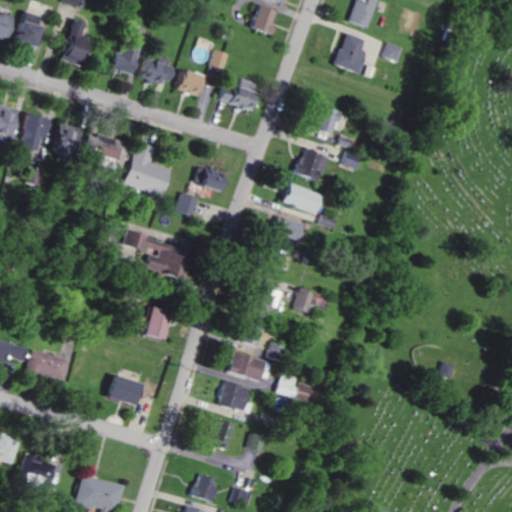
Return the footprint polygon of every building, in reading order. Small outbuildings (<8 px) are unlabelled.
[(375,0),(352,0),(345,20),(366,27),(375,0)] [(264,33),(273,10),(255,4),(246,27),(264,33)] [(4,42),(25,47),(32,15),(17,11),(15,20),(10,19),(4,42)] [(69,64),(81,23),(66,18),(53,59),(69,64)] [(364,51),(359,50),(362,38),(340,32),(331,65),(358,72),(364,51)] [(102,66),(124,74),(135,45),(119,39),(114,53),(108,50),(102,66)] [(380,56),(398,62),(403,47),(386,41),(380,56)] [(222,69),(225,52),(209,49),(206,66),(222,69)] [(155,78),(163,80),(166,65),(137,58),(133,78),(154,83),(155,78)] [(171,90),(196,94),(200,74),(174,70),(171,90)] [(248,81),(235,78),(233,88),(217,85),(213,100),(242,107),(248,81)] [(328,134),(334,109),(311,104),(305,128),(328,134)] [(11,145),(29,150),(33,137),(38,138),(43,117),(19,111),(11,145)] [(69,126),(51,121),(44,147),(62,152),(69,126)] [(75,169),(109,178),(113,162),(109,161),(113,145),(83,137),(75,169)] [(156,198),(165,168),(143,161),(148,147),(131,141),(116,185),(156,198)] [(291,174),(316,181),(323,155),(298,148),(291,174)] [(354,167),(357,157),(340,152),(338,163),(354,167)] [(210,190),(215,172),(196,166),(191,184),(210,190)] [(278,201),(312,214),(320,195),(285,182),(278,201)] [(188,216),(193,197),(177,192),(171,211),(188,216)] [(320,210),(316,223),(331,227),(335,214),(320,210)] [(300,222),(273,216),(270,233),(296,239),(300,222)] [(137,268),(167,276),(173,257),(158,253),(161,242),(118,230),(114,244),(135,250),(137,245),(151,249),(149,256),(141,253),(137,268)] [(274,275),(282,255),(261,247),(254,268),(274,275)] [(244,313),(261,316),(263,305),(275,307),(277,289),(248,285),(244,313)] [(312,293),(297,288),(290,307),(306,312),(312,293)] [(135,334),(154,339),(161,316),(142,310),(135,334)] [(126,325),(136,328),(139,317),(129,315),(126,325)] [(232,341),(254,347),(260,327),(238,320),(232,341)] [(0,356),(13,360),(17,345),(0,340),(0,356)] [(60,357),(23,350),(19,374),(56,380),(60,357)] [(264,358),(227,353),(225,374),(261,379),(264,358)] [(451,364),(440,361),(436,375),(447,378),(451,364)] [(295,377),(278,373),(273,393),(309,401),(312,388),(293,384),(295,377)] [(132,383),(104,374),(98,396),(125,404),(132,383)] [(245,388),(219,380),(212,404),(238,412),(245,388)] [(202,439),(211,441),(210,447),(222,449),(228,423),(207,418),(202,439)] [(242,448),(255,451),(258,440),(245,436),(242,448)] [(0,461),(6,464),(13,442),(0,437),(0,461)] [(22,459),(17,485),(47,490),(51,464),(22,459)] [(186,496),(206,500),(211,477),(191,473),(186,496)] [(70,503),(97,509),(96,511),(113,511),(119,484),(76,475),(70,503)] [(245,503),(248,493),(236,490),(234,501),(245,503)]
